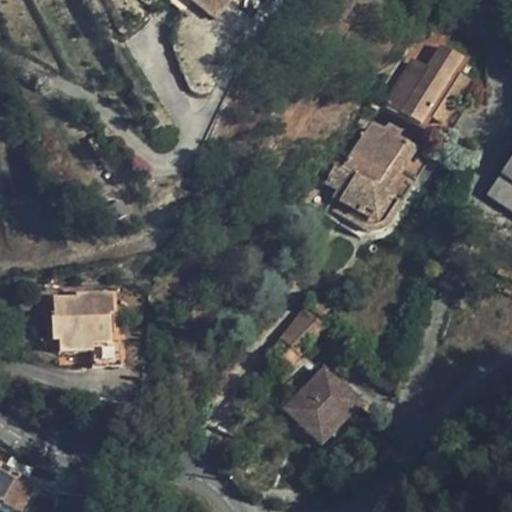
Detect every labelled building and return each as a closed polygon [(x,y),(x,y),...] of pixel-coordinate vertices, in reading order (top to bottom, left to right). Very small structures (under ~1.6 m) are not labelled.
[(235,0),(189,0),(216,22),(235,0)] [(413,61),(386,104),(422,127),(430,114),(444,122),(470,80),(457,71),(464,59),(442,45),(428,69),(413,61)] [(325,180),(338,189),(344,193),(339,202),(338,204),(367,224),(376,225),(380,223),(385,219),(397,200),(387,193),(415,148),(398,137),(402,131),(391,124),(387,130),(363,115),(358,123),(367,130),(343,169),(336,164),(325,180)] [(511,161),(503,176),(511,182),(511,161)] [(490,194),(511,209),(511,182),(503,176),(490,194)] [(332,197),(339,202),(344,193),(338,189),(332,197)] [(102,348),(101,337),(99,319),(105,319),(104,298),(70,300),(70,303),(46,304),(47,320),(40,320),(41,345),(48,346),(49,358),(82,357),(83,371),(112,371),(111,348),(102,348)] [(279,361),(319,338),(327,329),(304,308),(270,353),(279,361)] [(290,372),(319,338),(279,361),(290,372)] [(315,366),(345,393),(348,391),(311,357),(274,397),(282,405),(291,396),(289,394),(315,366)] [(318,423),(345,393),(315,366),(289,394),(291,396),(282,405),(306,427),(314,418),(318,423)] [(310,431),(318,423),(314,418),(306,427),(310,431)] [(0,466),(0,503),(15,511),(21,511),(36,485),(0,466)]
